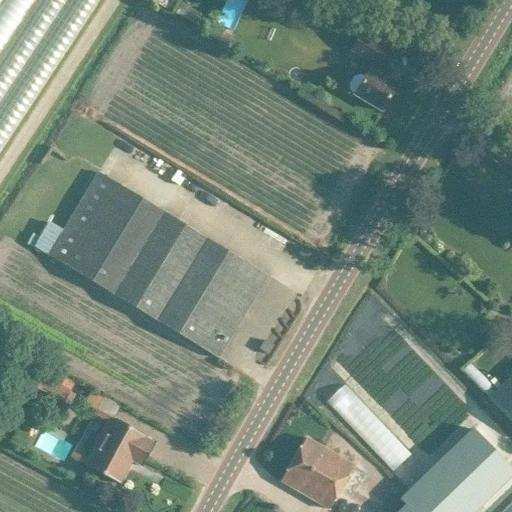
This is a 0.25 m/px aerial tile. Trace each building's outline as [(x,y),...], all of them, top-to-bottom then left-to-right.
[(150,0),(171,11),(176,0),(150,0)] [(351,93),(355,95),(365,101),(382,112),(397,86),(376,73),(379,68),(382,70),(394,51),(377,41),(362,32),(350,51),(368,62),(365,67),(370,70),(366,77),(365,77),(362,75),(358,75),(355,76),(353,78),(351,81),(350,84),(349,87),(350,90),(351,93)] [(14,230),(37,241),(75,161),(52,150),(14,230)] [(57,261),(201,349),(218,359),(268,277),(251,266),(98,173),(63,230),(50,222),(35,247),(47,255),(57,261)] [(268,355),(274,346),(265,341),(259,349),(268,355)] [(454,351),(453,362),(465,363),(466,352),(454,351)] [(48,367),(39,383),(67,399),(75,382),(48,367)] [(511,376),(489,399),(511,422),(511,376)] [(92,390),(85,403),(98,410),(105,396),(92,390)] [(71,458),(88,467),(119,484),(132,461),(143,467),(156,444),(144,438),(146,436),(98,410),(71,458)] [(418,494),(404,507),(407,511),(474,511),(511,477),(511,447),(486,420),(412,488),(418,494)] [(281,482),(298,492),(330,511),(356,467),(306,439),(281,482)] [(511,511),(511,501),(500,511),(511,511)]
